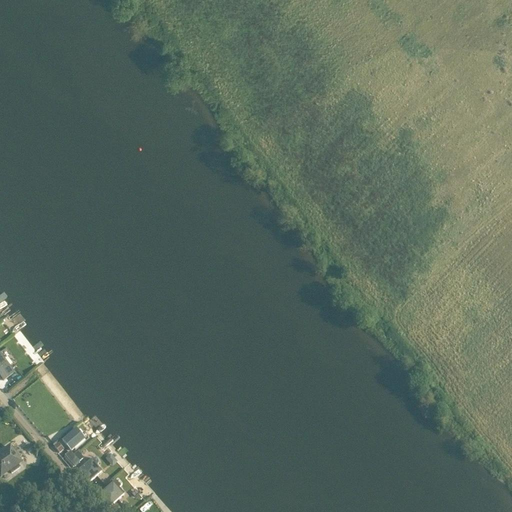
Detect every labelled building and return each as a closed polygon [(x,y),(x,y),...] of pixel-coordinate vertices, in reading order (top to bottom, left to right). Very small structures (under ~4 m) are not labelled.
[(0,353),(0,377),(4,382),(15,374),(0,353)] [(76,430),(62,442),(71,453),(85,441),(76,430)] [(58,444),(54,447),(60,453),(64,450),(58,444)] [(11,448),(0,456),(0,472),(2,476),(9,471),(11,475),(20,468),(18,465),(21,462),(11,448)] [(73,456),(71,453),(65,457),(75,469),(80,464),(79,463),(84,460),(78,452),(73,456)] [(92,460),(77,473),(87,486),(101,474),(96,467),(97,466),(98,464),(99,462),(98,461),(98,460),(96,459),(94,459),(93,460),(92,460)] [(115,483),(99,496),(109,509),(124,497),(119,490),(121,489),(120,488),(122,487),(117,482),(116,483),(115,483)] [(143,503),(153,494),(145,486),(135,495),(143,503)] [(4,490),(0,492),(0,506),(5,509),(7,504),(8,502),(8,500),(8,498),(8,496),(4,490)]
